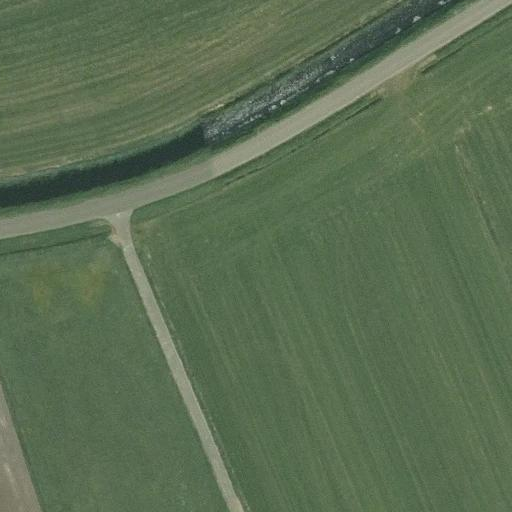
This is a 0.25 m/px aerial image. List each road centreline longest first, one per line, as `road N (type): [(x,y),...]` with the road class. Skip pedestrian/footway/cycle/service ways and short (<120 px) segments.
road 1 (unclassified): [(0,231),(147,198),(244,157),(498,0)]
road 2 (track): [(240,511),(117,205)]
